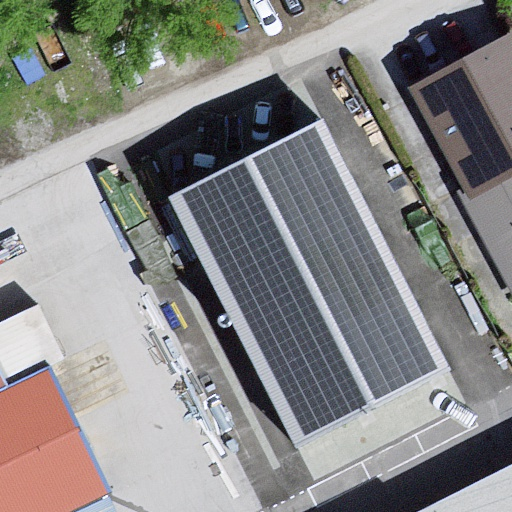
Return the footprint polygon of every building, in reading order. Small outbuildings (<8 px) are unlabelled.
[(511,48),(504,35),(398,93),(456,202),(511,172),(511,48)] [(294,99),(136,172),(306,444),(441,373),(294,99)] [(511,172),(456,202),(511,295),(511,172)] [(0,388),(0,511),(68,511),(98,498),(39,370),(0,388)] [(511,511),(511,466),(422,511),(511,511)]
